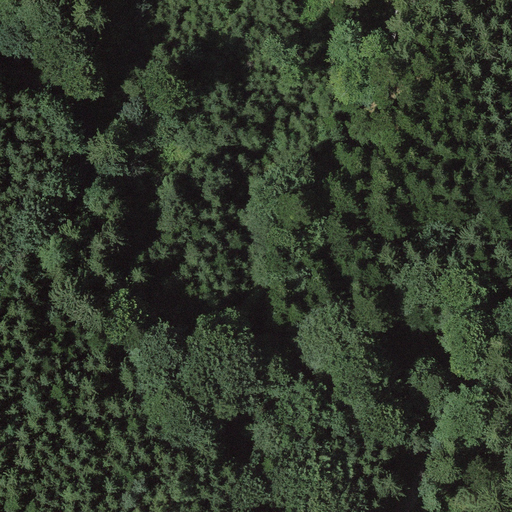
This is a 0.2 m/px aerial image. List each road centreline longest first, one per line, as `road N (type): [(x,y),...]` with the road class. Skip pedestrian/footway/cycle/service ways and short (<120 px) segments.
road 1 (track): [(0,69),(31,73),(59,90),(81,122),(88,156),(86,181),(68,208),(0,273)]
road 2 (track): [(404,511),(472,368),(511,308)]
